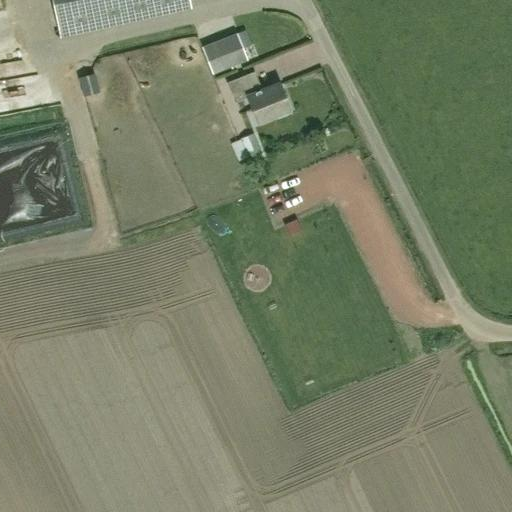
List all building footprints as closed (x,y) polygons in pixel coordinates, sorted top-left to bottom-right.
[(52,0),(61,38),(190,8),(188,0),(52,0)] [(237,32),(201,46),(212,74),(248,60),(237,32)] [(246,97),(257,125),(290,112),(278,82),(260,89),(253,72),(226,83),(234,102),(246,97)] [(94,73),(78,77),(82,96),(98,93),(94,73)] [(6,81),(0,81),(0,110),(11,108),(6,81)] [(253,135),(238,139),(246,159),(261,153),(253,135)]
